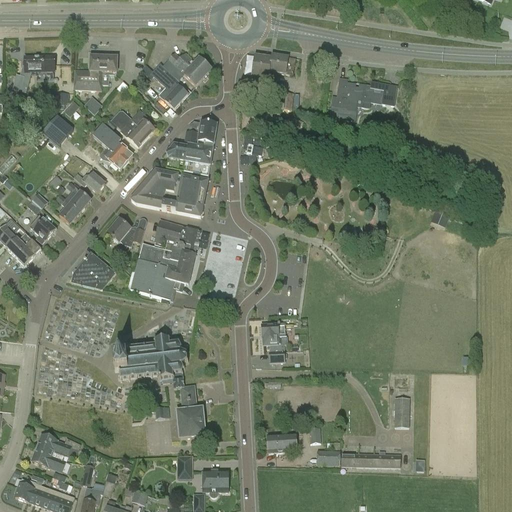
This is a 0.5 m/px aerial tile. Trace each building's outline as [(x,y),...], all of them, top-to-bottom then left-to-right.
[(199,61),(199,62),(197,60),(193,63),(186,56),(181,62),(175,56),(163,69),(179,83),(184,78),(196,89),(212,73),(199,61)] [(255,61),(252,79),(254,79),(253,88),(271,91),(272,81),(269,81),(270,75),(276,76),(286,78),(287,77),(293,78),(296,62),(295,62),(271,58),(271,61),(270,60),(255,58),(255,61)] [(91,59),(90,74),(75,73),(74,92),(90,93),(101,93),(101,88),(108,88),(109,78),(116,78),(116,75),(117,75),(118,60),(91,59)] [(16,77),(12,92),(20,94),(25,96),(30,78),(31,74),(37,74),(37,78),(37,81),(54,81),(54,74),(54,60),(25,60),(25,68),(22,69),(20,78),(16,77)] [(192,96),(179,83),(163,69),(161,66),(153,75),(144,67),(142,74),(151,83),(154,79),(161,86),(163,84),(168,88),(159,98),(165,103),(175,112),(184,103),(185,103),(192,96)] [(70,69),(60,69),(60,85),(70,85),(70,69)] [(333,100),(331,120),(354,123),(357,109),(369,110),(370,104),(387,107),(394,108),(397,90),(372,86),(371,90),(347,87),(348,82),(339,81),(336,101),(333,100)] [(68,95),(58,95),(58,108),(66,108),(66,106),(68,106),(68,95)] [(277,111),(292,112),(293,96),(278,95),(277,111)] [(103,109),(92,100),(84,109),(95,118),(103,109)] [(65,114),(71,120),(80,109),(74,104),(65,114)] [(111,123),(107,127),(113,134),(117,129),(121,133),(120,134),(127,139),(139,151),(155,133),(151,129),(154,126),(140,113),(132,122),(111,123)] [(258,114),(253,134),(266,138),(266,136),(280,140),(288,142),(291,130),(299,132),(299,130),(301,130),(303,123),(291,120),(290,125),(285,123),(271,120),(272,118),(258,114)] [(58,118),(44,135),(60,149),(74,132),(58,118)] [(201,125),(194,124),(190,127),(189,135),(186,134),(184,146),(188,147),(188,148),(213,152),(214,147),(217,128),(201,125)] [(93,139),(111,154),(105,161),(118,171),(119,171),(121,172),(132,159),(130,157),(131,156),(118,146),(121,143),(102,128),(93,139)] [(90,144),(82,153),(93,163),(101,154),(90,144)] [(248,147),(244,146),(242,155),(246,156),(246,157),(262,160),(264,150),(248,146),(248,147)] [(180,164),(185,164),(188,150),(174,147),(166,157),(168,161),(166,171),(178,174),(180,164)] [(188,148),(188,150),(185,164),(184,175),(208,180),(209,180),(210,168),(213,152),(188,148)] [(182,180),(157,175),(133,203),(136,206),(200,219),(208,180),(184,175),(182,180)] [(84,190),(86,187),(96,196),(105,187),(92,176),(90,180),(88,178),(86,178),(83,181),(78,177),(74,180),(84,190)] [(61,183),(57,179),(48,187),(51,190),(53,192),(61,183)] [(8,181),(3,186),(10,192),(14,187),(8,181)] [(72,195),(65,202),(70,206),(81,215),(91,203),(81,194),(76,190),(77,190),(71,185),(67,190),(72,195)] [(38,196),(38,197),(32,204),(42,212),(48,205),(38,196)] [(56,202),(66,211),(59,219),(70,228),(80,215),(70,206),(60,198),(56,202)] [(32,203),(27,209),(37,218),(42,212),(32,204),(32,203)] [(431,223),(445,230),(450,219),(435,213),(431,223)] [(40,219),(31,230),(34,233),(40,238),(41,238),(37,242),(42,247),(46,243),(46,244),(56,232),(45,222),(44,223),(44,222),(40,219)] [(0,232),(0,242),(7,250),(19,239),(15,236),(20,231),(11,222),(0,232)] [(119,222),(107,236),(120,246),(120,245),(124,248),(132,251),(133,245),(140,247),(145,233),(144,233),(137,231),(136,233),(131,232),(131,231),(119,222)] [(138,263),(135,274),(130,293),(169,303),(169,304),(173,305),(176,294),(182,295),(185,287),(199,233),(186,230),(184,229),(160,222),(154,245),(173,250),(172,254),(143,247),(139,263),(138,263)] [(19,239),(7,250),(7,251),(25,269),(42,252),(26,237),(21,242),(19,239)] [(84,262),(85,262),(77,272),(75,271),(73,274),(74,275),(73,277),(71,285),(100,292),(102,284),(105,280),(110,284),(116,276),(91,255),(86,261),(86,260),(84,262)] [(280,326),(262,327),(262,349),(269,348),(269,354),(270,366),(271,366),(285,366),(285,362),(284,357),(284,355),(285,355),(284,348),(288,346),(288,340),(285,338),(284,327),(285,327),(285,326),(280,326)] [(118,361),(113,361),(114,374),(119,374),(120,381),(118,381),(118,382),(120,382),(120,384),(122,384),(121,382),(128,381),(128,383),(130,383),(129,381),(136,380),(136,382),(137,382),(137,380),(143,379),(143,381),(145,381),(144,379),(151,378),(151,380),(152,380),(152,378),(159,378),(159,381),(158,381),(158,382),(159,382),(159,384),(160,385),(160,387),(166,386),(173,385),(174,392),(180,391),(184,391),(184,389),(184,386),(183,380),(173,381),(173,376),(182,375),(183,371),(182,367),(187,363),(186,356),(180,353),(181,350),(179,346),(169,347),(169,342),(169,341),(168,341),(168,343),(164,343),(161,344),(156,344),(156,343),(155,343),(155,344),(154,344),(154,345),(155,345),(156,349),(149,349),(149,348),(148,348),(148,349),(141,350),(141,348),(140,349),(140,350),(134,351),(134,349),(132,349),(133,351),(126,352),(126,350),(125,350),(125,352),(118,352),(118,351),(117,351),(117,353),(115,353),(115,354),(117,354),(118,361)] [(180,391),(182,414),(177,414),(180,442),(205,440),(203,411),(198,412),(195,388),(184,389),(184,391),(180,391)] [(394,426),(394,430),(409,431),(409,401),(394,401),(394,417),(394,420),(394,423),(394,426)] [(147,410),(147,415),(156,415),(156,422),(170,421),(169,410),(155,411),(153,411),(153,410),(151,410),(147,410)] [(309,432),(310,447),(321,446),(320,431),(309,432)] [(268,456),(298,454),(297,436),(267,438),(268,456)] [(65,446),(58,444),(41,437),(36,450),(55,457),(53,462),(60,465),(61,463),(66,465),(72,450),(79,453),(81,448),(67,441),(65,446)] [(62,475),(66,465),(61,463),(60,465),(53,462),(55,457),(36,450),(31,464),(62,475)] [(340,469),(340,453),(317,453),(317,469),(340,469)] [(379,454),(379,457),(342,456),(341,470),(400,471),(400,457),(385,457),(385,454),(379,454)] [(193,459),(177,460),(177,478),(193,478),(193,459)] [(416,474),(425,474),(425,463),(416,462),(416,474)] [(90,490),(94,469),(86,467),(82,488),(90,490)] [(203,474),(203,494),(209,494),(209,497),(210,499),(211,501),(214,501),(216,501),(218,499),(218,497),(218,494),(228,494),(228,474),(203,474)] [(67,480),(55,475),(53,480),(65,485),(67,480)] [(117,479),(108,476),(102,498),(110,500),(117,479)] [(29,505),(35,486),(36,487),(36,486),(29,483),(28,484),(22,482),(18,491),(17,491),(15,495),(17,496),(15,500),(29,505)] [(48,491),(36,487),(35,486),(29,505),(42,509),(48,491)] [(55,511),(61,496),(48,491),(42,509),(48,511),(55,511)] [(94,511),(95,508),(98,508),(101,497),(86,493),(81,511),(94,511)] [(141,496),(134,494),(131,504),(138,506),(141,496)] [(70,511),(75,501),(61,496),(55,511),(70,511)] [(148,498),(141,496),(138,506),(145,508),(148,498)] [(205,511),(205,497),(193,497),(193,511),(205,511)] [(158,507),(167,511),(170,511),(170,501),(159,501),(158,507)] [(174,501),(170,501),(170,511),(180,511),(183,511),(183,507),(184,507),(174,507),(174,501)] [(114,511),(116,505),(109,503),(105,511),(114,511)]
